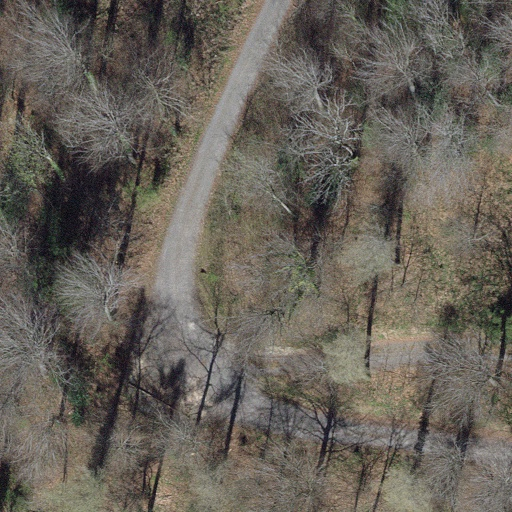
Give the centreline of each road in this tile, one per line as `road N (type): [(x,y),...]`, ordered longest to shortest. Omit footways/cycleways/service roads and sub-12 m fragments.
road 1 (track): [(511,474),(202,382),(165,331),(179,219),(278,0)]
road 2 (track): [(202,382),(511,347)]
